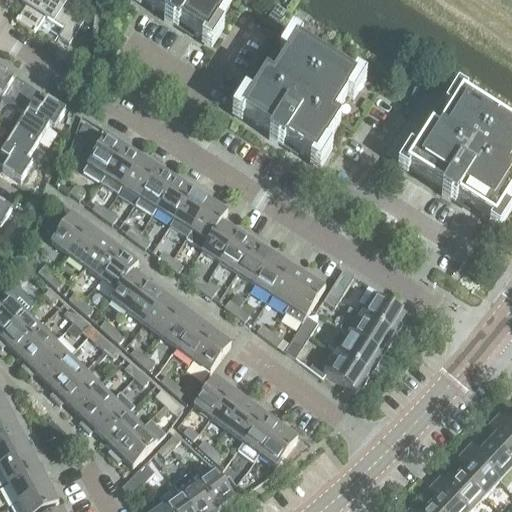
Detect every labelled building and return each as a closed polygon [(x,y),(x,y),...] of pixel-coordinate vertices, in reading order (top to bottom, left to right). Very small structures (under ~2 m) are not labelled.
[(84,24),(73,18),(45,0),(27,0),(23,6),(26,8),(16,25),(34,36),(45,20),(63,31),(57,40),(69,48),(84,24)] [(45,0),(73,18),(82,3),(76,0),(45,0)] [(163,22),(172,28),(175,24),(183,29),(186,24),(197,31),(194,35),(207,44),(232,4),(225,0),(139,0),(139,1),(166,18),(163,22)] [(277,8),(267,21),(276,27),(285,14),(277,8)] [(281,27),(273,38),(282,44),(290,33),(281,27)] [(299,154),(316,165),(340,125),(333,121),(357,84),(296,46),(273,83),(266,78),(241,118),(271,137),(268,141),(277,147),(280,142),(289,148),(291,143),(302,149),(299,154)] [(0,99),(2,100),(1,101),(16,111),(23,100),(18,97),(24,87),(14,80),(14,81),(0,72),(0,99)] [(41,97),(24,87),(18,97),(23,100),(16,111),(26,117),(16,133),(39,147),(49,130),(54,134),(66,114),(47,103),(44,107),(37,103),(41,97)] [(444,193),(441,198),(450,203),(453,199),(461,204),(464,200),(474,206),(471,210),(494,225),(511,197),(511,181),(511,182),(511,181),(511,129),(462,98),(438,135),(431,130),(407,170),(444,193)] [(87,140),(93,130),(85,126),(80,135),(87,140)] [(0,166),(5,170),(2,174),(21,186),(32,167),(27,164),(39,147),(16,133),(6,149),(0,145),(0,166)] [(87,170),(104,181),(123,151),(105,140),(103,143),(95,138),(83,157),(91,162),(87,170)] [(118,198),(122,192),(122,191),(140,162),(123,151),(104,181),(101,187),(118,198)] [(122,191),(122,192),(139,202),(158,173),(140,162),(122,191)] [(139,202),(156,213),(175,183),(158,173),(139,202)] [(156,213),(173,224),(192,194),(175,183),(156,213)] [(69,197),(80,205),(85,198),(75,190),(69,197)] [(173,224),(191,235),(209,205),(192,194),(173,224)] [(186,243),(203,254),(208,246),(221,227),(228,217),(209,205),(191,235),(186,243)] [(0,232),(12,214),(0,206),(0,232)] [(92,214),(102,221),(107,214),(97,207),(92,214)] [(107,214),(102,221),(112,229),(117,222),(107,214)] [(51,247),(67,259),(88,231),(71,219),(69,222),(61,217),(57,222),(50,232),(47,234),(56,241),(51,247)] [(52,218),(44,228),(50,232),(57,222),(52,218)] [(202,256),(219,267),(238,238),(221,227),(208,246),(203,254),(202,256)] [(67,259),(84,272),(104,243),(88,231),(67,259)] [(125,239),(135,246),(140,239),(130,232),(125,239)] [(219,267),(236,278),(255,248),(238,238),(219,267)] [(140,239),(135,246),(145,254),(150,247),(140,239)] [(84,272),(100,284),(121,256),(104,243),(84,272)] [(236,278),(254,289),(272,259),(255,248),(236,278)] [(100,284),(116,296),(117,296),(132,276),(138,268),(121,256),(100,284)] [(158,263),(168,270),(173,263),(163,256),(158,263)] [(254,289),(271,299),(289,270),(272,259),(254,289)] [(173,263),(168,270),(178,278),(183,271),(173,263)] [(271,299),(288,310),(306,281),(289,270),(271,299)] [(38,277),(47,285),(53,279),(44,271),(38,277)] [(344,274),(328,298),(339,305),(354,281),(344,274)] [(110,304),(127,316),(147,287),(132,276),(117,296),(116,296),(110,304)] [(53,279),(47,285),(57,294),(62,287),(53,279)] [(191,288),(201,295),(206,288),(196,281),(191,288)] [(288,310),(306,322),(325,292),(306,281),(288,310)] [(0,343),(25,318),(26,318),(36,308),(15,287),(0,302),(0,343)] [(127,316),(144,328),(164,300),(147,287),(127,316)] [(206,288),(201,295),(211,302),(217,295),(206,288)] [(43,301),(52,310),(58,304),(48,295),(43,301)] [(69,304),(78,312),(84,305),(75,297),(69,304)] [(339,305),(328,298),(324,306),(334,313),(339,305)] [(144,328),(160,340),(180,312),(164,300),(144,328)] [(374,300),(362,319),(392,339),(393,337),(396,339),(403,328),(401,326),(405,320),(374,300)] [(84,305),(78,312),(88,321),(94,314),(84,305)] [(224,312),(234,319),(239,312),(229,305),(224,312)] [(64,319),(73,327),(79,321),(70,312),(64,319)] [(160,340),(176,353),(196,324),(180,312),(160,340)] [(239,312),(234,319),(244,327),(249,320),(239,312)] [(350,338),(349,339),(380,358),(384,353),(386,354),(393,343),(391,341),(392,339),(362,319),(349,312),(340,332),(350,338)] [(7,349),(15,357),(40,332),(26,318),(25,318),(0,343),(0,351),(2,354),(7,349)] [(79,321),(73,327),(83,336),(89,330),(79,321)] [(306,322),(300,332),(311,339),(318,329),(306,322)] [(176,353),(193,365),(213,336),(196,324),(176,353)] [(99,331),(109,340),(115,333),(106,325),(99,331)] [(256,336),(266,343),(272,336),(261,329),(256,336)] [(20,371),(25,376),(54,347),(40,332),(15,357),(25,367),(20,371)] [(311,339),(300,332),(285,357),(295,364),(311,339)] [(115,333),(109,340),(118,348),(125,342),(115,333)] [(213,336),(193,365),(210,378),(231,349),(213,336)] [(272,336),(266,343),(277,351),(283,344),(272,336)] [(349,339),(337,358),(368,377),(369,376),(372,377),(379,366),(376,365),(380,358),(349,339)] [(94,347),(103,355),(109,348),(100,340),(94,347)] [(36,377),(44,386),(69,361),(54,347),(25,376),(31,382),(36,377)] [(109,348),(103,355),(107,358),(113,364),(119,357),(109,348)] [(130,359),(140,367),(146,361),(136,352),(130,359)] [(99,367),(107,358),(103,355),(95,364),(98,367),(99,367)] [(368,377),(337,358),(325,378),(355,397),(359,391),(362,393),(369,382),(367,380),(368,377)] [(50,400),(54,405),(83,375),(69,361),(44,386),(54,396),(50,400)] [(146,361),(140,367),(149,376),(155,369),(146,361)] [(124,374),(134,382),(140,375),(131,367),(124,374)] [(65,406),(73,415),(98,390),(83,375),(54,405),(60,411),(65,406)] [(140,375),(134,382),(144,391),(150,384),(140,375)] [(161,386),(170,395),(176,388),(167,379),(161,386)] [(193,410),(210,422),(231,395),(214,382),(193,410)] [(176,388),(170,395),(180,403),(186,396),(176,388)] [(79,429),(84,433),(113,404),(98,390),(73,415),(83,424),(79,429)] [(155,401),(164,409),(170,403),(161,394),(155,401)] [(210,422),(226,434),(247,407),(231,395),(210,422)] [(94,434),(103,443),(127,418),(127,419),(135,411),(120,397),(113,404),(84,433),(89,439),(94,434)] [(0,422),(9,417),(0,399),(0,422)] [(170,403),(164,409),(174,418),(180,412),(170,403)] [(226,434),(243,446),(263,419),(247,407),(226,434)] [(501,416),(495,423),(511,438),(511,421),(510,424),(501,416)] [(0,422),(0,445),(19,436),(9,417),(0,422)] [(107,457),(113,462),(142,432),(127,419),(127,418),(103,443),(112,452),(107,457)] [(254,467),(260,459),(259,459),(280,431),(263,419),(243,446),(243,447),(237,455),(254,467)] [(497,438),(489,446),(511,468),(511,438),(495,423),(488,430),(497,438)] [(142,432),(113,462),(118,467),(123,462),(133,472),(165,439),(151,424),(142,433),(142,432)] [(184,436),(192,444),(198,439),(189,431),(184,436)] [(259,459),(260,459),(276,471),(297,444),(280,431),(259,459)] [(0,445),(0,469),(29,454),(19,436),(0,445)] [(175,438),(167,446),(173,452),(173,453),(182,444),(175,438)] [(198,451),(207,459),(213,452),(204,444),(198,451)] [(173,452),(167,446),(158,455),(164,462),(173,453),(173,452)] [(472,447),(465,454),(499,486),(507,493),(511,487),(511,468),(489,446),(480,455),(472,447)] [(213,452),(207,459),(216,468),(223,461),(213,452)] [(0,469),(0,472),(8,488),(38,472),(29,454),(0,469)] [(467,469),(459,478),(484,501),(499,486),(465,454),(459,461),(467,469)] [(145,467),(137,476),(146,485),(154,477),(145,467)] [(8,488),(18,506),(48,490),(38,472),(8,488)] [(214,474),(197,486),(214,511),(219,511),(233,503),(234,502),(229,495),(222,485),(214,474)] [(146,485),(137,476),(122,491),(131,500),(146,485)] [(180,498),(179,499),(188,511),(214,511),(197,486),(196,486),(189,477),(173,488),(180,498)] [(442,478),(436,485),(463,511),(473,511),(484,501),(459,478),(451,486),(442,478)] [(228,480),(222,485),(229,495),(235,490),(228,480)] [(437,500),(429,509),(432,511),(463,511),(436,485),(429,492),(437,500)] [(236,490),(235,490),(229,495),(234,502),(233,503),(235,506),(246,498),(239,488),(236,490)] [(48,490),(18,506),(20,511),(49,511),(58,508),(48,490)] [(188,511),(179,499),(162,511),(163,511),(188,511)]
